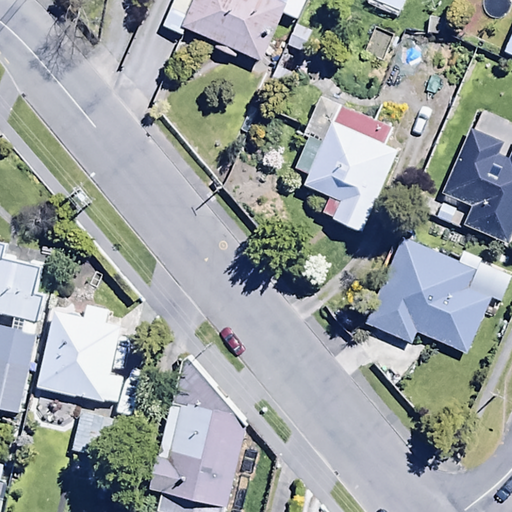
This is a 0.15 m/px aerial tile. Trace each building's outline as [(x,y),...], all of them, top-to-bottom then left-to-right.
[(258,0),(258,1),(256,0),(200,0),(198,5),(188,0),(177,0),(161,35),(185,46),(187,41),(237,66),(240,62),(261,72),(284,21),(297,27),(308,4),(300,0),(258,0)] [(407,0),(372,0),(370,7),(400,19),(407,0)] [(366,243),(398,162),(385,157),(394,136),(323,107),(296,178),(310,184),(305,195),(329,205),(321,226),(366,243)] [(485,115),(475,138),(471,136),(440,201),(471,215),(462,234),(507,255),(511,243),(511,164),(510,168),(498,163),(504,151),(498,148),(509,126),(485,115)] [(475,276),(402,243),(364,327),(417,351),(421,342),(464,362),(489,306),(466,296),(475,276)] [(9,252),(0,249),(0,322),(38,331),(43,307),(33,305),(39,277),(5,269),(9,252)] [(85,324),(55,318),(38,396),(117,413),(123,384),(112,382),(123,333),(104,329),(107,315),(88,311),(85,324)] [(39,341),(0,332),(0,416),(22,422),(39,341)] [(162,502),(159,511),(228,511),(245,437),(184,365),(153,501),(162,502)] [(126,430),(84,419),(73,458),(116,469),(126,430)]
